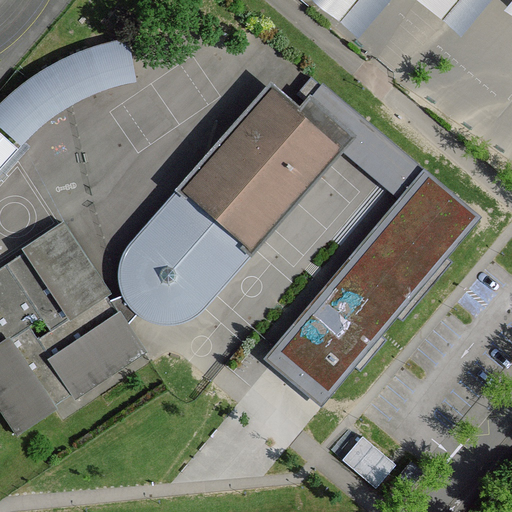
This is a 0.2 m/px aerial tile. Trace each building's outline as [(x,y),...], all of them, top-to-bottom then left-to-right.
[(331,0),(346,12),(355,0),(331,0)] [(0,105),(0,127),(22,146),(32,136),(45,124),(57,115),(72,106),(86,98),(101,92),(117,86),(137,82),(130,38),(107,43),(87,50),(68,57),(50,67),(34,77),(17,90),(1,104),(0,105)] [(293,100),(301,106),(311,95),(313,96),(322,85),(312,77),(293,100)] [(297,110),(306,118),(344,153),(399,200),(425,170),(324,83),(322,85),(313,96),(311,95),(301,106),(293,100),(271,81),(176,191),(187,200),(190,197),(183,191),(273,88),(297,110)] [(149,353),(130,325),(138,316),(147,320),(154,323),(163,325),(175,326),(183,324),(191,321),(199,316),(207,308),(252,257),(344,153),(306,118),(297,110),(286,100),(273,88),(183,191),(190,197),(187,200),(176,191),(128,248),(123,256),(120,266),(119,278),(120,287),(123,296),(112,301),(108,297),(113,294),(65,223),(23,249),(25,253),(0,269),(0,408),(19,436),(57,411),(59,410),(56,406),(72,395),(76,401),(149,353)] [(0,131),(0,171),(20,150),(0,131)] [(399,200),(264,360),(322,407),(356,368),(361,371),(388,340),(383,336),(399,318),(404,322),(454,263),(448,258),(482,217),(425,170),(399,200)]
